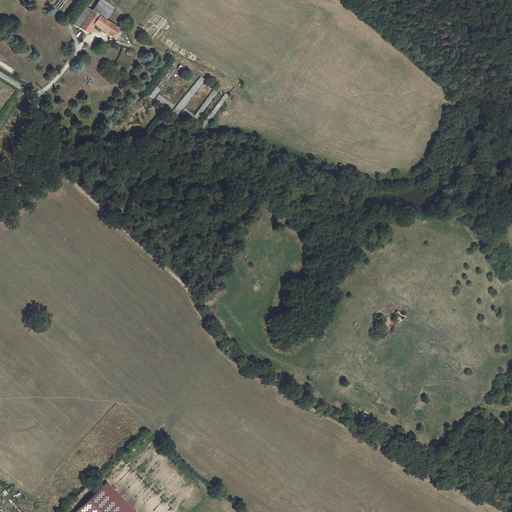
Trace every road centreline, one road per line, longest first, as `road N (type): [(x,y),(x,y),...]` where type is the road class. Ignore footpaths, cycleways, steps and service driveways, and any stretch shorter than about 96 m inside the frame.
road 1 (track): [(165,55),(89,36),(34,94),(48,137)]
road 2 (track): [(335,0),(442,89)]
